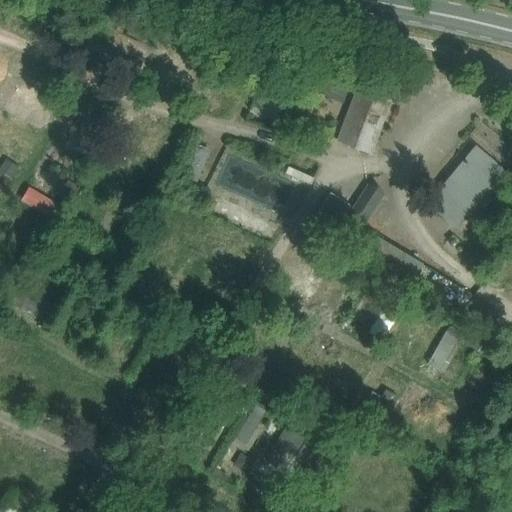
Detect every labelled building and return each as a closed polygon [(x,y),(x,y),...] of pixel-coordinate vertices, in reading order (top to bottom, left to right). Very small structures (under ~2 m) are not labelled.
[(338,141),(370,153),(388,103),(377,99),(378,97),(374,95),(373,97),(357,91),(338,141)] [(31,99),(27,111),(56,121),(60,109),(31,99)] [(292,120),(306,125),(313,107),(299,102),(292,120)] [(456,227),(490,187),(503,172),(475,149),(429,203),(428,204),(456,227)] [(326,187),(330,178),(305,167),(301,176),(326,187)] [(34,207),(78,224),(89,196),(45,179),(34,207)] [(364,223),(381,196),(368,187),(351,214),(364,223)] [(338,188),(314,225),(330,236),(354,198),(338,188)] [(114,231),(125,208),(101,198),(91,221),(114,231)] [(405,293),(412,282),(422,265),(367,232),(357,249),(350,260),(405,293)] [(312,249),(296,276),(321,291),(337,264),(312,249)] [(344,321),(363,325),(369,297),(351,293),(344,321)] [(437,360),(456,376),(476,352),(457,336),(437,360)] [(40,390),(53,400),(63,387),(50,376),(40,390)] [(83,386),(70,420),(84,425),(96,391),(83,386)] [(247,509),(257,511),(267,511),(271,497),(252,492),(247,509)]
